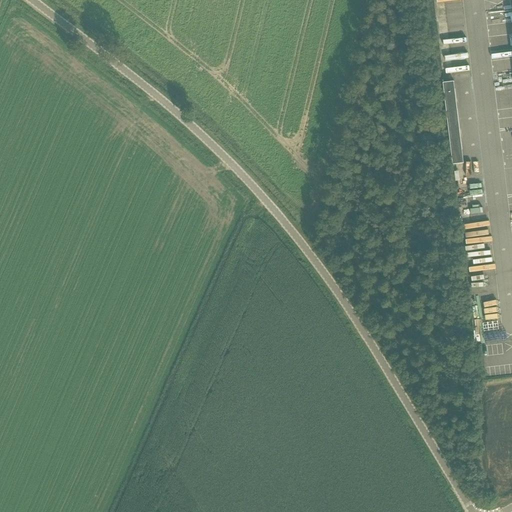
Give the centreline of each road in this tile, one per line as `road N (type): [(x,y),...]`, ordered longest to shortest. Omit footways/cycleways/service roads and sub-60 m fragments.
road 1 (unclassified): [(470,511),(342,292),(286,217),(219,148),(32,0)]
road 2 (unknown): [(511,343),(496,94),(501,0)]
